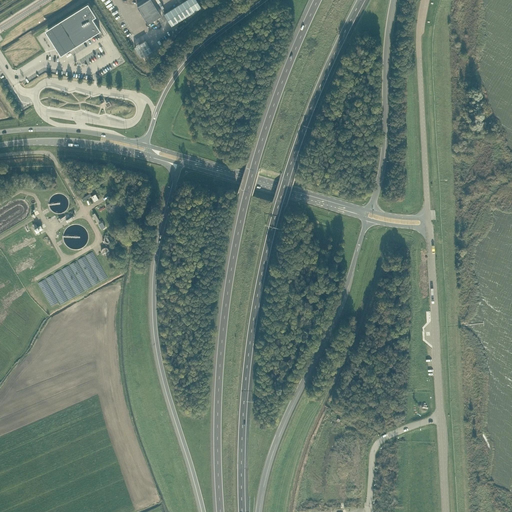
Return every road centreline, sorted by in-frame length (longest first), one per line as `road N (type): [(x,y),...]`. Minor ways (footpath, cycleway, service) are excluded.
road 1 (motorway): [(242,511),(243,394),(272,225),(317,91),(361,0)]
road 2 (motorway): [(317,0),(265,128),(234,250),(217,388),(220,511)]
road 3 (motorway): [(180,163),(157,251),(154,326),(203,511)]
road 4 (motorway): [(257,511),(277,436),(341,300),(366,219)]
road 5 (tertiary): [(445,511),(428,228)]
road 6 (unclassified): [(427,217),(423,0)]
road 7 (motorway): [(370,211),(382,159),(392,0)]
road 8 (motorway): [(264,0),(175,75),(145,145)]
road 9 (primary): [(190,162),(361,212)]
road 10 (primary): [(0,145),(68,140),(153,156)]
road 11 (primary): [(145,145),(63,130),(0,132)]
